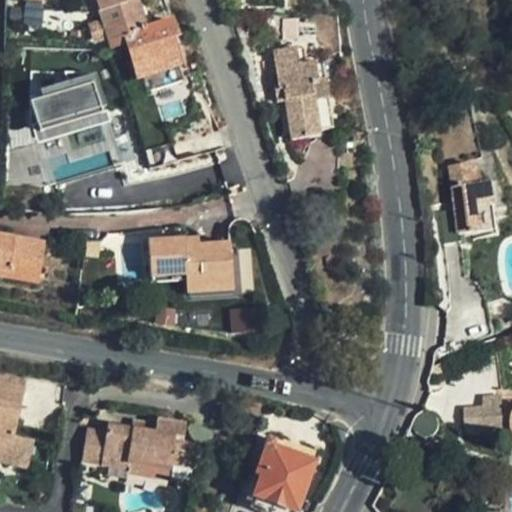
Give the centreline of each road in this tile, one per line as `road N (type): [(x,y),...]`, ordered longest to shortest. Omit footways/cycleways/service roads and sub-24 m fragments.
road 1 (secondary): [(366,0),(406,251),(407,342),(389,409)]
road 2 (residential): [(206,0),(310,317),(322,395)]
road 3 (tertiary): [(0,333),(322,395)]
